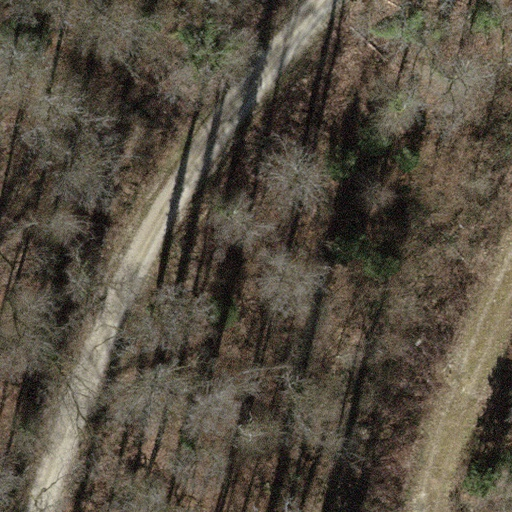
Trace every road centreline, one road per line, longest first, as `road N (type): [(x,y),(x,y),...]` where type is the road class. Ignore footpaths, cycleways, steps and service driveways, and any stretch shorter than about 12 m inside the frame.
road 1 (track): [(330,0),(218,127),(152,235),(56,511)]
road 2 (track): [(511,292),(450,432),(434,511)]
